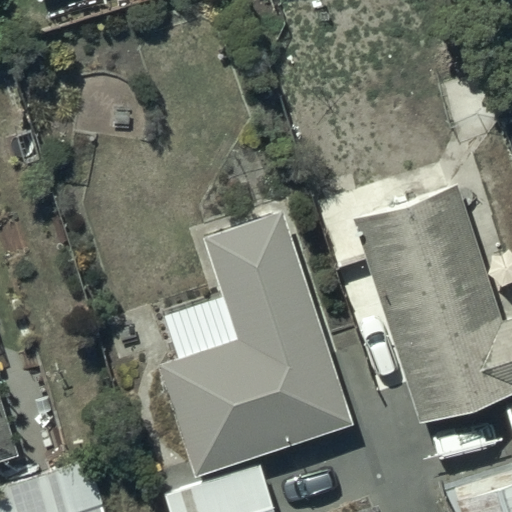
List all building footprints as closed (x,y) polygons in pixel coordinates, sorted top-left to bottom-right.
[(451,178),(346,212),(413,416),(511,384),(511,311),(496,317),(451,178)] [(151,357),(187,469),(347,417),(280,208),(199,234),(217,289),(158,307),(172,350),(151,357)] [(511,398),(501,402),(511,440),(511,398)] [(0,451),(10,449),(0,417),(0,451)] [(103,511),(86,456),(0,481),(0,511),(103,511)] [(271,511),(256,461),(158,490),(164,511),(271,511)] [(511,511),(511,476),(452,493),(457,511),(511,511)]
